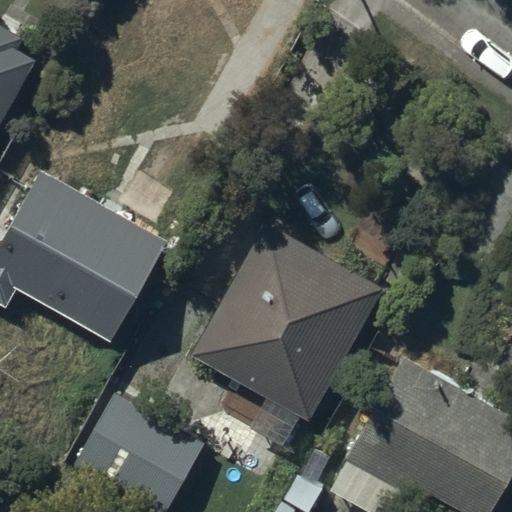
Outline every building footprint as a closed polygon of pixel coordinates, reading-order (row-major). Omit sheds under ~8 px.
[(0,102),(27,53),(0,38),(0,102)] [(209,161),(177,143),(141,207),(173,226),(209,161)] [(156,232),(37,166),(0,232),(0,286),(10,269),(105,322),(156,232)] [(378,278),(267,217),(194,351),(305,411),(378,278)] [(511,446),(511,408),(400,349),(352,440),(480,507),(511,446)] [(197,435),(113,384),(68,458),(153,508),(197,435)]
